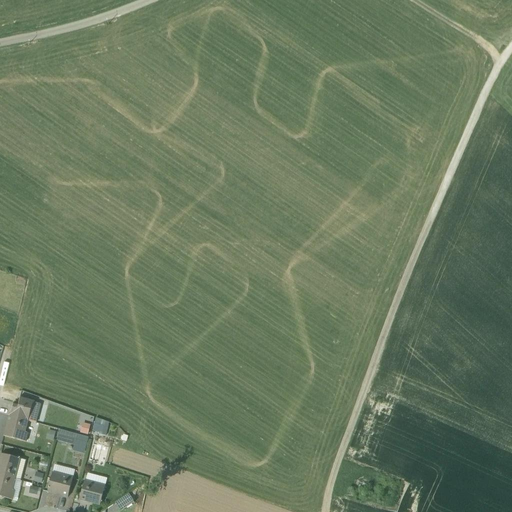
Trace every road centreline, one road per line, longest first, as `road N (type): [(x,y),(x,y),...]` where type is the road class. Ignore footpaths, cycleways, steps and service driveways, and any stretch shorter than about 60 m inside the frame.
road 1 (track): [(511,44),(401,284),(325,511)]
road 2 (unclassified): [(0,42),(150,0)]
